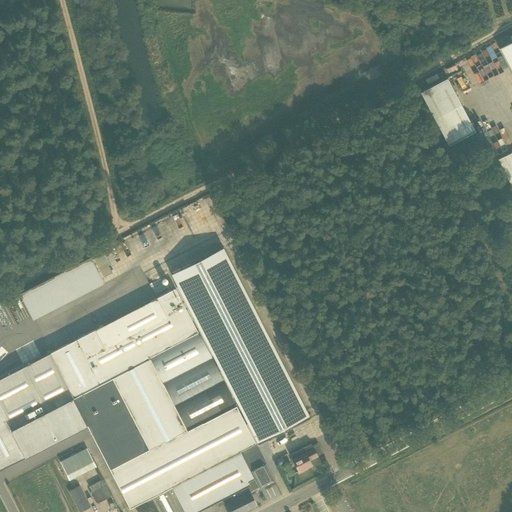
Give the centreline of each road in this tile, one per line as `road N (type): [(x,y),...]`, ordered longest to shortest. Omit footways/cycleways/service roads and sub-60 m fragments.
road 1 (track): [(511,27),(120,232)]
road 2 (unclassified): [(270,511),(511,386)]
road 3 (track): [(120,232),(64,0)]
road 4 (track): [(120,232),(0,294)]
